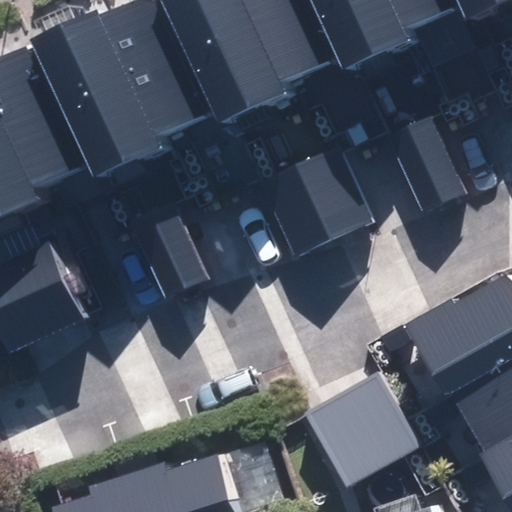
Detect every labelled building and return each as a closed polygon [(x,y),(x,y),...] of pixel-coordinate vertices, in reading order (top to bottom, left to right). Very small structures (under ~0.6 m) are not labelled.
[(217,122),(224,139),(301,106),(293,90),(253,0),(171,0),(165,3),(217,122)] [(253,0),(293,90),(339,70),(308,0),(253,0)] [(393,0),(308,0),(339,70),(346,84),(417,53),(411,40),(393,0)] [(393,0),(411,40),(462,17),(454,0),(393,0)] [(511,0),(454,0),(462,17),(471,38),(511,20),(511,0)] [(111,26),(163,145),(217,122),(165,3),(111,26)] [(93,175),(100,192),(170,161),(163,145),(111,26),(41,57),(93,175)] [(0,74),(0,100),(43,197),(93,175),(41,57),(0,74)] [(0,238),(51,216),(43,197),(0,100),(0,238)] [(435,117),(387,136),(418,215),(466,196),(435,117)] [(374,228),(344,152),(262,185),(293,261),(374,228)] [(213,282),(184,213),(134,233),(164,302),(213,282)] [(60,248),(0,270),(0,340),(7,360),(91,328),(60,248)] [(403,325),(511,511),(511,280),(507,275),(454,303),(452,298),(403,325)] [(384,377),(305,418),(349,501),(428,460),(384,377)] [(240,511),(220,455),(60,510),(60,511),(240,511)]
